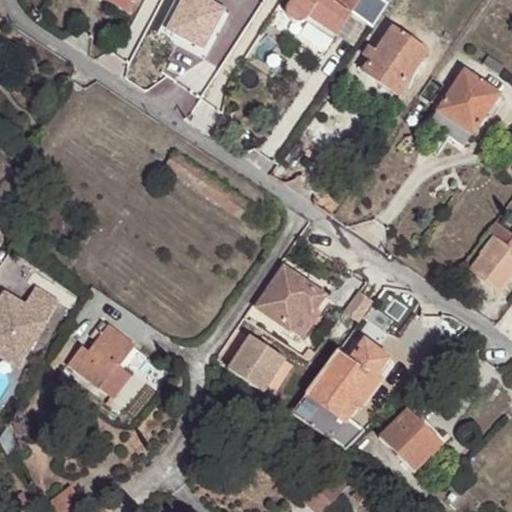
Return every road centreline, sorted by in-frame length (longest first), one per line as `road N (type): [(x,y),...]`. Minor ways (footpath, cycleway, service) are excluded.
road 1 (residential): [(511,343),(8,16),(3,0)]
road 2 (unknown): [(186,133),(263,0)]
